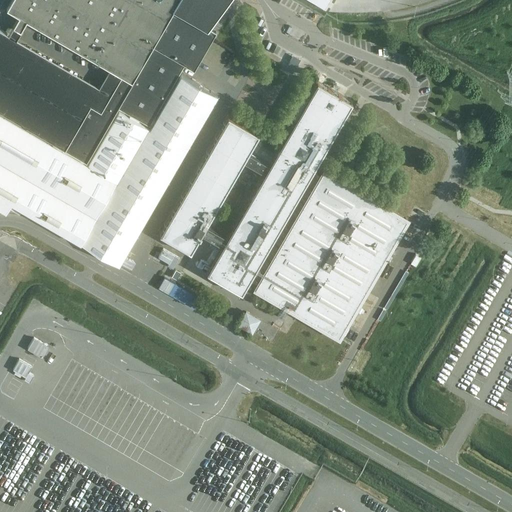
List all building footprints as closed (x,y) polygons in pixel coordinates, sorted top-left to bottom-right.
[(13,0),(7,10),(21,17),(10,35),(0,29),(0,112),(88,163),(118,110),(149,128),(180,75),(186,65),(196,72),(218,33),(215,31),(211,29),(231,0),(13,0)] [(88,163),(0,112),(0,211),(6,215),(11,206),(120,265),(220,98),(180,75),(149,128),(118,110),(88,163)] [(295,129),(274,165),(253,153),(263,135),(230,116),(161,235),(194,254),(205,236),(225,248),(209,274),(247,295),(251,289),(342,343),(414,221),(320,166),(357,103),(322,83),(313,99),(295,129)] [(177,257),(164,249),(161,254),(156,251),(153,256),(171,267),(177,257)] [(251,334),(260,320),(244,310),(235,324),(251,334)] [(32,341),(27,350),(44,359),(49,349),(32,341)] [(93,431),(184,430),(187,423),(114,388),(113,388),(110,393),(110,402),(115,404),(108,405),(115,408),(113,412),(104,412),(102,417),(97,415),(93,423),(93,417),(90,417),(90,423),(96,426),(93,431)]
